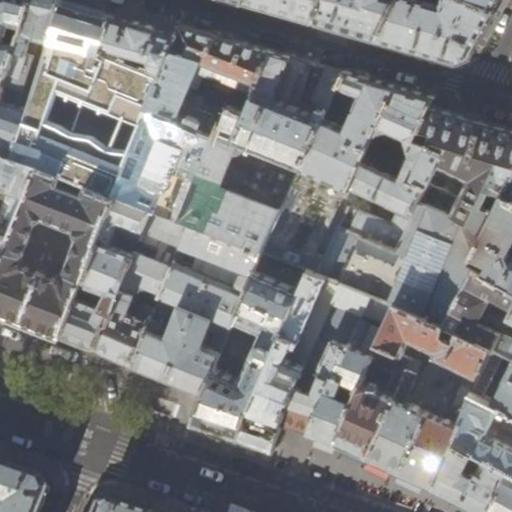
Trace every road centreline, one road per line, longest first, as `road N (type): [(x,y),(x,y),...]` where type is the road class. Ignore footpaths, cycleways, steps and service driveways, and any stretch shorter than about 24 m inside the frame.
road 1 (residential): [(485,94),(158,0)]
road 2 (secondary): [(93,447),(280,511)]
